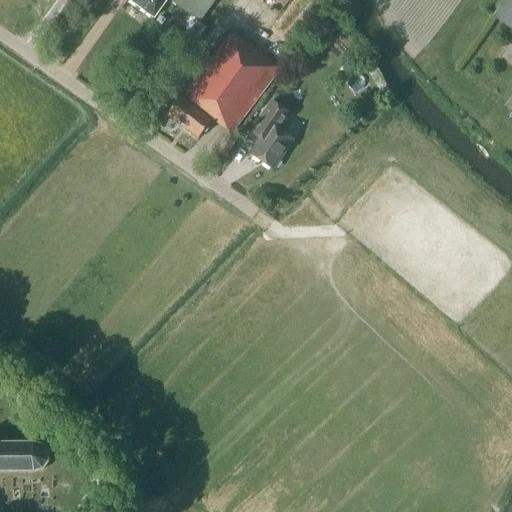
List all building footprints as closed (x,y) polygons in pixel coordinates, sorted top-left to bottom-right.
[(128,0),(154,18),(166,0),(128,0)] [(185,0),(205,13),(214,0),(185,0)] [(263,0),(280,13),(289,0),(263,0)] [(511,30),(511,0),(503,0),(492,16),(511,30)] [(231,133),(279,69),(231,33),(183,98),(181,96),(166,115),(198,139),(212,119),(231,133)] [(271,102),(258,121),(250,133),(259,140),(250,154),(273,170),(293,141),(279,131),(290,114),(271,102)] [(224,157),(236,139),(227,133),(215,152),(224,157)] [(0,442),(0,472),(34,472),(43,470),(48,462),(48,453),(42,445),(34,442),(0,442)]
